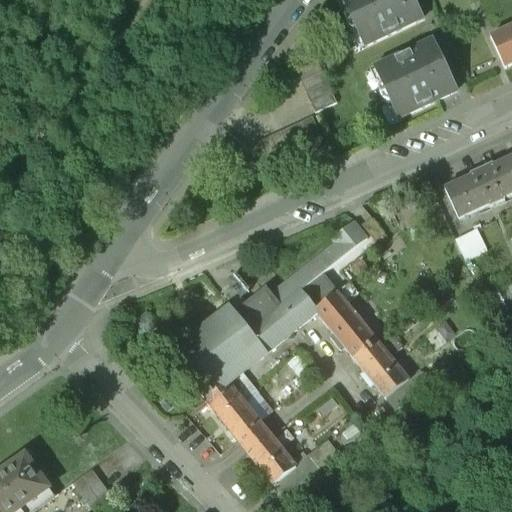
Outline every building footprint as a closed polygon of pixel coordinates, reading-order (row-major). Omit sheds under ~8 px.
[(412,0),(347,0),(352,10),(348,12),(344,20),(350,31),(358,34),(362,32),(368,44),(364,46),(365,48),(422,21),(412,0)] [(511,29),(490,39),(504,70),(511,66),(511,29)] [(433,43),(375,70),(376,72),(380,70),(386,82),(381,84),(378,92),(384,103),(392,106),(396,104),(402,117),(398,119),(399,121),(456,93),(433,43)] [(317,63),(295,73),(300,84),(322,74),(317,63)] [(322,74),(300,84),(305,94),(327,84),(322,74)] [(327,84),(305,94),(310,105),(332,94),(327,84)] [(332,94),(310,105),(315,115),(336,105),(332,94)] [(322,141),(312,119),(302,124),(312,145),(322,141)] [(302,124),(291,128),(301,150),(312,145),(302,124)] [(301,150),(291,128),(281,133),(291,155),(301,150)] [(281,133),(270,138),(280,160),(291,155),(281,133)] [(246,149),(228,136),(211,158),(239,179),(259,169),(249,148),(246,149)] [(270,138),(260,143),(270,165),(280,160),(270,138)] [(260,143),(249,148),(259,169),(270,165),(260,143)] [(493,168),(471,178),(471,179),(445,192),(458,221),(489,207),(489,208),(504,202),(503,200),(511,195),(511,160),(493,169),(493,168)] [(266,296),(238,319),(231,311),(170,357),(205,401),(227,385),(228,385),(288,338),(316,315),(315,314),(337,296),(321,277),(367,241),(353,225),(332,242),(335,246),(270,300),(266,296)] [(476,233),(456,243),(466,265),(487,254),(476,233)] [(375,343),(337,296),(315,314),(316,315),(333,336),(329,339),(340,352),(343,349),(353,361),(376,344),(375,343)] [(388,333),(375,343),(376,344),(353,361),(363,373),(360,376),(370,389),(374,387),(385,401),(408,383),(389,360),(402,350),(388,333)] [(408,383),(385,401),(395,413),(430,386),(420,374),(408,383)] [(227,385),(205,401),(237,441),(237,442),(238,443),(260,425),(259,424),(244,405),(249,401),(237,386),(232,390),(228,385),(227,385)] [(272,439),(260,425),(238,443),(249,457),(250,457),(274,487),(296,470),(294,468),(271,440),(272,439)] [(306,458),(294,468),(296,470),(274,487),(284,500),(318,473),(306,458)] [(25,459),(0,476),(0,482),(19,510),(20,511),(36,511),(54,500),(25,459)] [(92,472),(73,485),(80,496),(100,482),(92,472)] [(0,482),(0,511),(16,511),(19,510),(0,482)] [(100,482),(80,496),(88,506),(107,492),(100,482)] [(107,492),(88,506),(92,511),(101,511),(115,503),(107,492)]
